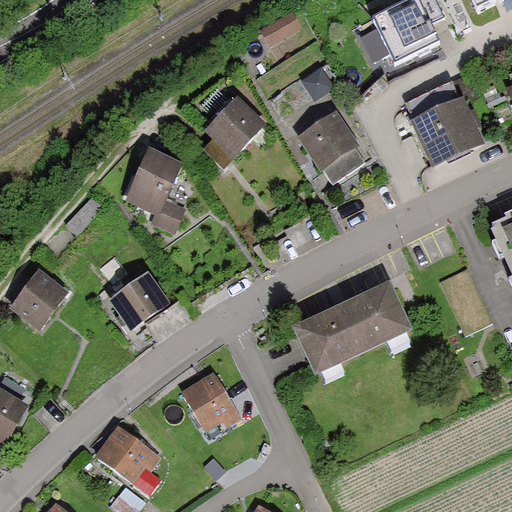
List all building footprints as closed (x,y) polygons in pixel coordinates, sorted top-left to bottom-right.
[(417,0),(373,21),(395,67),(439,46),(417,0)] [(511,0),(473,0),(478,10),(498,0),(511,0)] [(302,28),(293,14),(262,32),(271,46),(302,28)] [(334,87),(321,69),(302,83),(315,101),(334,87)] [(417,122),(413,124),(434,170),(488,145),(466,99),(462,101),(454,84),(409,105),(417,122)] [(269,128),(238,97),(204,133),(217,146),(210,153),(228,170),(269,128)] [(340,114),(299,141),(321,173),(325,170),(334,184),(366,164),(356,149),(361,146),(340,114)] [(185,170),(146,156),(125,212),(159,225),(156,233),(174,240),(183,216),(170,211),(185,170)] [(511,217),(492,228),(511,268),(511,217)] [(467,270),(440,283),(464,335),(491,323),(467,270)] [(134,340),(171,315),(147,281),(111,306),(134,340)] [(68,305),(39,282),(12,316),(41,339),(68,305)] [(318,375),(412,331),(390,284),(296,328),(318,375)] [(215,375),(184,394),(209,433),(227,423),(230,428),(243,420),(215,375)] [(29,414),(0,399),(0,450),(8,455),(29,414)] [(163,459),(119,428),(96,460),(133,486),(146,468),(153,473),(163,459)] [(141,511),(142,511),(120,497),(113,509),(117,511),(141,511)]
